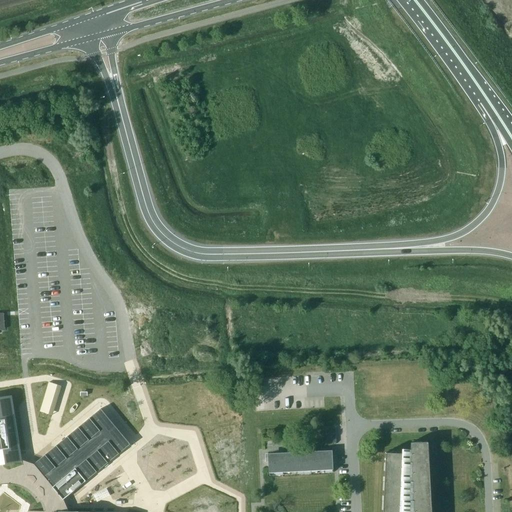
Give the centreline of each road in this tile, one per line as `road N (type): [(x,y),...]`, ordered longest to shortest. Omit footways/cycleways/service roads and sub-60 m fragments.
road 1 (trunk): [(100,35),(151,217),(178,247),(200,255),(405,248)]
road 2 (unclassified): [(0,153),(36,151),(56,168),(83,244),(119,306),(129,360)]
road 3 (trunk): [(487,99),(501,159),(493,203),(460,234),(405,248)]
road 4 (primary): [(100,35),(230,0)]
road 5 (trunk): [(487,99),(415,0)]
